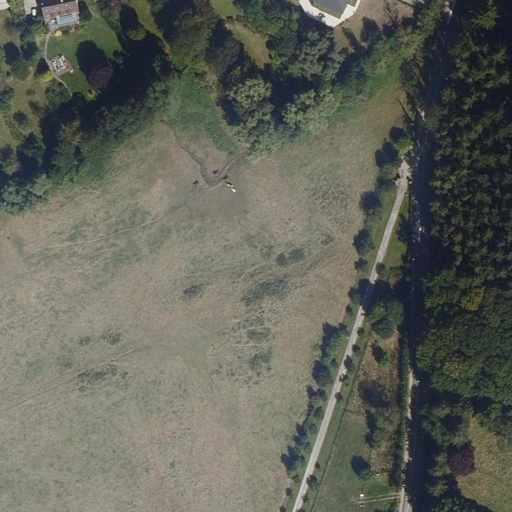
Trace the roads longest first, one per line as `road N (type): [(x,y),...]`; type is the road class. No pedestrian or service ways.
road 1 (residential): [(405,511),(424,141),(461,12)]
road 2 (track): [(424,141),(299,511)]
